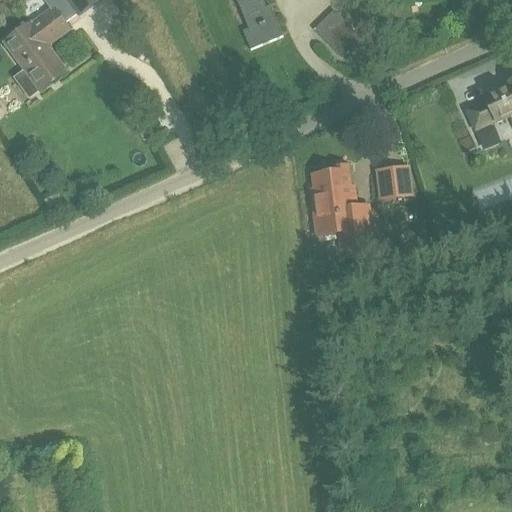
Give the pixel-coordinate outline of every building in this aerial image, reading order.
[(31,25),(5,44),(26,72),(16,80),(30,99),(40,92),(41,93),(67,74),(46,46),(55,40),(56,41),(70,31),(64,23),(76,14),(79,18),(102,0),(44,0),(53,11),(32,26),(31,25)] [(238,0),(251,30),(244,32),(251,51),(284,38),(271,7),(266,9),(262,0),(238,0)] [(332,48),(343,59),(362,40),(352,29),(332,48)] [(511,85),(511,86),(511,88),(511,89),(487,101),(488,104),(469,113),(477,131),(497,122),(498,125),(511,118),(511,85)] [(339,236),(341,252),(375,248),(369,208),(356,210),(354,189),(351,189),(348,168),(331,170),(331,175),(313,178),(317,208),(315,208),(319,239),(339,236)] [(410,169),(390,172),(394,203),(414,201),(410,169)] [(422,258),(418,249),(406,254),(410,263),(422,258)] [(485,428),(486,446),(499,445),(497,427),(485,428)]
